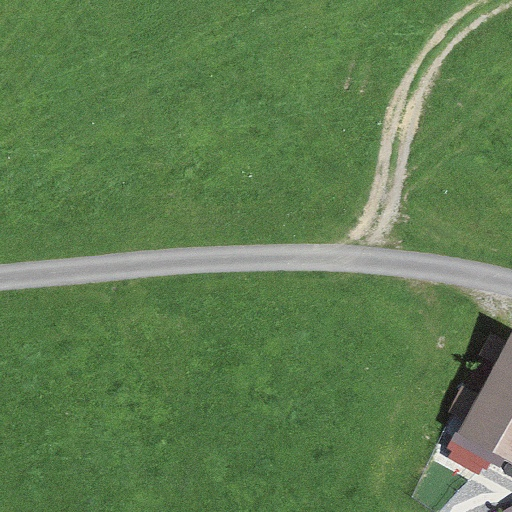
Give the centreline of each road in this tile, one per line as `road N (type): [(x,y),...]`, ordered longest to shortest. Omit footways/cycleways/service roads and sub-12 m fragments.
road 1 (track): [(0,282),(269,256),(402,265),(511,286)]
road 2 (track): [(377,264),(395,144),(424,66),(472,9),(499,0)]
